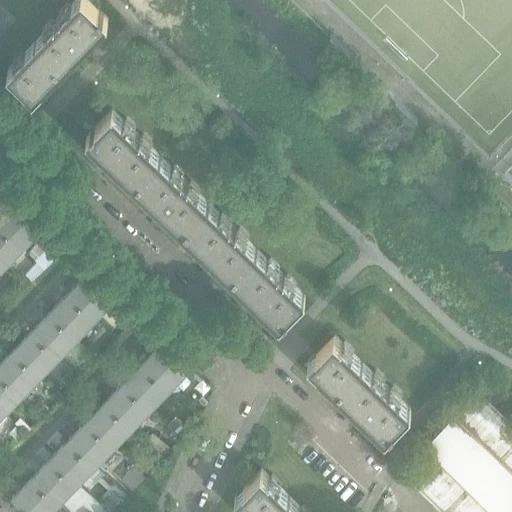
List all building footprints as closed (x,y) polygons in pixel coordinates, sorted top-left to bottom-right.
[(108,18),(103,13),(104,13),(100,9),(99,10),(89,0),(74,0),(34,42),(61,67),(108,18)] [(33,96),(61,67),(34,42),(7,69),(32,94),(33,96)] [(161,156),(112,108),(95,126),(94,126),(90,130),(91,130),(86,135),(135,182),(161,156)] [(208,202),(161,156),(135,182),(183,228),(208,202)] [(40,226),(14,200),(0,214),(0,226),(21,246),(40,226)] [(257,248),(208,202),(183,228),(231,275),(257,248)] [(21,246),(0,226),(0,262),(2,265),(21,246)] [(55,256),(62,249),(55,241),(47,249),(55,256)] [(305,295),(257,248),(231,275),(280,322),(284,317),(285,318),(289,314),(288,313),(305,295)] [(31,279),(37,272),(32,266),(25,273),(31,279)] [(113,297),(87,271),(67,291),(95,316),(113,297)] [(18,293),(23,287),(17,281),(11,288),(18,293)] [(95,316),(67,291),(49,311),(76,336),(95,316)] [(76,336),(49,311),(31,329),(58,354),(76,336)] [(58,354),(31,329),(13,348),(39,374),(58,354)] [(362,361),(336,337),(334,334),(309,359),(308,360),(336,388),(362,361)] [(187,368),(160,342),(148,355),(140,348),(135,354),(142,361),(141,362),(168,387),(187,368)] [(39,374),(13,348),(0,361),(0,372),(21,393),(39,374)] [(411,409),(362,361),(336,388),(385,435),(390,430),(390,431),(394,427),(411,409)] [(168,387),(141,362),(123,380),(150,406),(168,387)] [(21,393),(0,372),(0,408),(3,411),(21,393)] [(65,386),(73,377),(68,372),(60,381),(65,386)] [(150,406),(123,380),(104,400),(131,425),(150,406)] [(511,511),(511,423),(478,390),(455,414),(454,413),(424,443),(426,445),(403,468),(447,511),(511,511)] [(49,407),(40,399),(35,404),(44,412),(49,407)] [(131,425),(104,400),(86,418),(112,444),(131,425)] [(182,421),(175,415),(168,423),(167,424),(174,430),(175,429),(182,421)] [(30,427),(20,417),(16,422),(26,431),(30,427)] [(112,444),(86,418),(67,438),(94,463),(112,444)] [(23,433),(15,426),(9,432),(17,439),(23,433)] [(169,446),(153,432),(146,440),(163,454),(169,446)] [(94,463),(67,438),(49,456),(76,482),(94,463)] [(76,482),(49,456),(31,475),(58,501),(76,482)] [(144,477),(135,468),(128,475),(138,484),(144,477)] [(273,511),(289,496),(261,468),(237,493),(236,493),(235,494),(253,511),(273,511)] [(47,511),(58,501),(31,475),(12,495),(30,511),(47,511)] [(117,505),(109,496),(102,503),(111,511),(117,505)] [(306,511),(289,496),(273,511),(306,511)]
